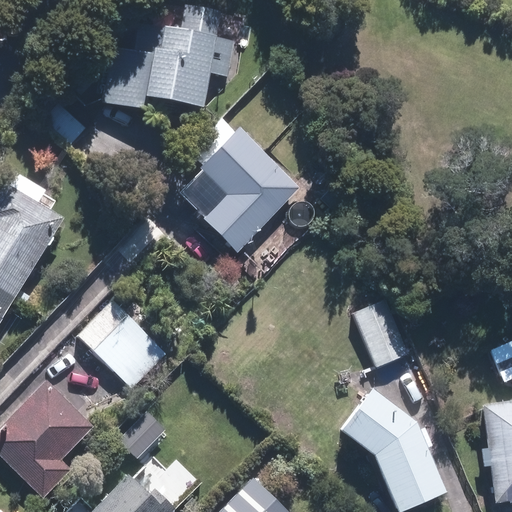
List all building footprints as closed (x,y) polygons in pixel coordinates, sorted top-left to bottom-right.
[(130,105),(190,114),(196,76),(221,80),(226,45),(207,42),(211,15),(176,9),(172,39),(152,36),(152,32),(107,25),(95,106),(109,108),(107,118),(128,121),(130,105)] [(230,258),(291,189),(215,122),(183,158),(195,169),(189,174),(191,176),(170,200),(183,211),(187,215),(184,218),(230,258)] [(0,312),(54,223),(27,207),(34,195),(6,178),(0,188),(0,312)] [(106,301),(71,337),(82,348),(129,393),(164,356),(136,330),(149,317),(131,300),(118,313),(106,301)] [(374,304),(343,321),(372,372),(403,355),(374,304)] [(511,340),(483,353),(495,384),(511,377),(511,340)] [(84,431),(36,384),(0,421),(0,467),(35,501),(63,472),(54,462),(84,431)] [(328,438),(361,460),(383,511),(397,511),(435,496),(405,427),(357,395),(328,438)] [(511,402),(472,408),(479,453),(471,454),(474,470),(481,469),(486,505),(511,501),(511,402)] [(158,433),(139,415),(111,443),(130,462),(158,433)] [(140,499),(117,477),(82,511),(169,511),(147,491),(140,499)] [(277,511),(245,481),(214,511),(277,511)]
